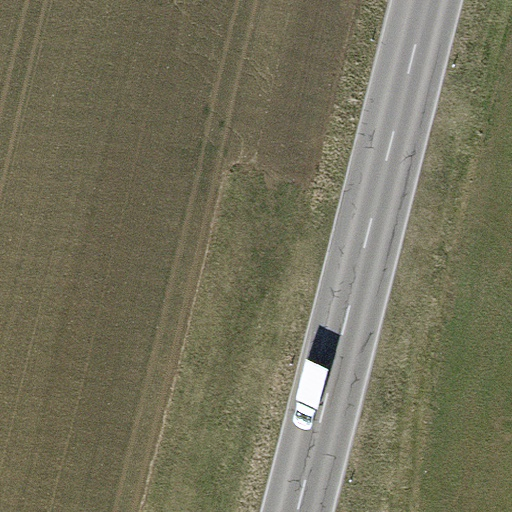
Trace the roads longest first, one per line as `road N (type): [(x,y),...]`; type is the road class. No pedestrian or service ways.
road 1 (primary): [(301,511),(431,0)]
road 2 (track): [(476,117),(413,511)]
